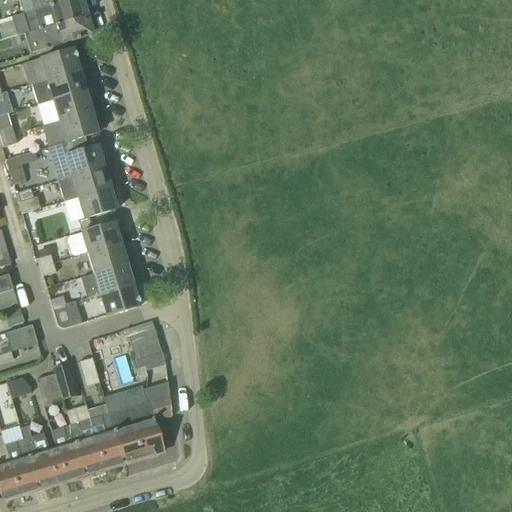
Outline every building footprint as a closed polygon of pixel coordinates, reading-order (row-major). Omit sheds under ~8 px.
[(18,0),(22,13),(64,0),(18,0)] [(86,13),(82,0),(64,0),(22,13),(28,32),(86,13)] [(30,55),(61,45),(76,41),(77,41),(79,40),(93,36),(86,13),(28,32),(23,33),(30,55)] [(78,58),(75,59),(73,50),(20,66),(27,87),(30,86),(82,71),(78,58)] [(86,84),(82,71),(30,86),(36,107),(52,102),(85,92),(83,85),(86,84)] [(91,99),(87,100),(85,92),(52,102),(58,123),(94,112),(91,99)] [(98,125),(94,112),(58,123),(64,144),(85,138),(98,134),(95,126),(98,125)] [(11,127),(0,130),(0,139),(0,141),(14,136),(11,127)] [(16,145),(14,136),(0,141),(3,149),(16,145)] [(45,150),(48,162),(55,183),(59,182),(107,168),(103,155),(100,155),(97,147),(88,150),(85,138),(64,144),(45,150)] [(21,164),(8,168),(13,184),(26,180),(22,166),(21,164)] [(111,181),(107,168),(59,182),(65,202),(77,198),(110,188),(108,181),(111,181)] [(116,211),(114,202),(117,201),(113,188),(110,188),(77,198),(83,220),(77,222),(81,234),(92,230),(88,219),(116,211)] [(30,190),(17,194),(19,203),(33,199),(30,190)] [(119,231),(116,232),(114,224),(92,230),(81,234),(87,255),(123,244),(119,231)] [(127,257),(123,244),(87,255),(88,258),(92,270),(93,275),(126,265),(124,258),(127,257)] [(0,268),(10,265),(5,247),(0,248),(0,268)] [(38,252),(40,260),(50,256),(52,256),(49,248),(38,252)] [(39,269),(53,265),(50,256),(40,260),(37,260),(39,269)] [(55,274),(53,265),(39,269),(42,278),(55,274)] [(132,273),(129,273),(126,265),(93,275),(82,279),(88,299),(100,296),(136,285),(132,273)] [(9,280),(0,282),(0,295),(12,291),(9,280)] [(140,299),(136,286),(136,285),(100,296),(106,318),(139,308),(137,299),(140,299)] [(12,291),(0,295),(0,309),(16,305),(12,291)] [(52,310),(65,306),(62,298),(49,302),(52,310)] [(68,306),(65,306),(52,310),(55,319),(56,325),(57,327),(59,328),(60,329),(62,330),(64,330),(66,329),(75,327),(68,306)] [(8,328),(23,324),(19,310),(18,310),(4,314),(8,328)] [(30,331),(4,338),(10,357),(36,350),(30,331)] [(135,362),(161,354),(154,331),(128,339),(135,362)] [(92,359),(78,364),(86,388),(99,384),(92,359)] [(54,376),(62,400),(76,396),(67,367),(54,370),(56,375),(54,376)] [(54,376),(36,381),(43,406),(62,400),(54,376)] [(6,384),(11,400),(31,395),(30,388),(22,379),(6,384)] [(106,409),(123,464),(146,457),(150,459),(156,457),(158,454),(163,452),(153,422),(171,417),(168,389),(145,395),(146,398),(106,409)] [(88,414),(104,470),(123,464),(106,409),(88,414)] [(71,432),(83,476),(104,470),(88,414),(68,420),(71,432)] [(62,482),(65,482),(83,476),(71,432),(52,437),(56,449),(49,451),(45,452),(52,473),(59,471),(62,482)] [(24,445),(37,490),(62,482),(59,471),(52,473),(45,452),(49,451),(45,439),(24,445)] [(0,440),(0,501),(17,496),(4,451),(1,440),(0,440)] [(17,496),(37,490),(24,445),(4,451),(17,496)]
